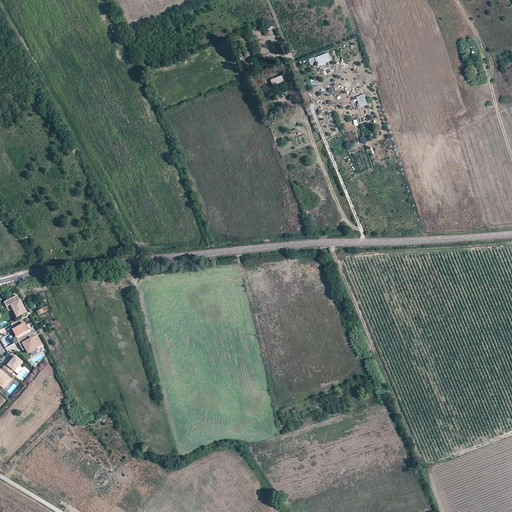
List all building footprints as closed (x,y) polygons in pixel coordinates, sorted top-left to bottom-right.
[(282,75),(270,79),(273,90),(286,86),(282,75)] [(359,107),(368,104),(364,94),(355,97),(359,107)] [(26,311),(17,295),(4,302),(9,311),(13,308),(18,316),(26,311)] [(36,311),(38,315),(48,310),(46,305),(41,307),(42,309),(36,311)] [(28,330),(22,319),(11,325),(14,330),(13,331),(14,333),(19,341),(33,333),(31,329),(28,330)] [(42,346),(37,336),(35,337),(33,333),(19,341),(18,342),(22,349),(23,348),(24,350),(26,349),(28,354),(37,349),(37,348),(42,346)] [(14,372),(22,362),(15,356),(7,365),(6,364),(3,368),(10,374),(13,371),(14,372)] [(10,374),(3,368),(0,371),(0,385),(4,389),(14,377),(10,374)]
